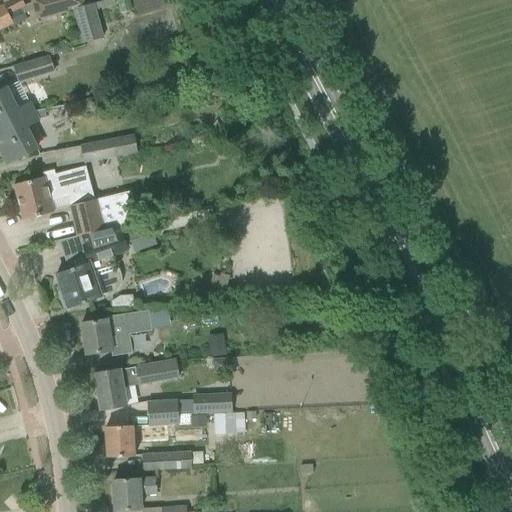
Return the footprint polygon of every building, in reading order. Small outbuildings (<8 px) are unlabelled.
[(72,9),(84,5),(82,0),(29,0),(35,20),(72,9)] [(72,9),(82,43),(103,36),(93,3),(83,6),(72,9)] [(19,9),(8,15),(12,25),(13,26),(25,20),(19,9)] [(0,30),(12,25),(8,15),(0,18),(0,30)] [(14,68),(18,83),(53,73),(48,58),(14,68)] [(0,91),(0,129),(33,113),(29,104),(17,110),(6,89),(0,91)] [(0,129),(0,153),(6,165),(36,149),(25,128),(38,121),(33,113),(0,129)] [(221,116),(213,126),(223,134),(231,124),(221,116)] [(136,153),(133,137),(112,141),(81,147),(84,163),(115,157),(136,153)] [(67,197),(76,237),(78,237),(105,230),(138,224),(187,211),(179,177),(93,199),(85,167),(54,175),(53,171),(42,174),(43,178),(13,185),(22,221),(53,213),(50,201),(67,197)] [(78,237),(87,264),(55,274),(67,310),(100,298),(100,297),(104,295),(104,297),(109,296),(115,293),(119,288),(121,283),(121,277),(118,269),(116,270),(112,258),(129,252),(127,244),(154,234),(149,222),(139,225),(138,224),(105,230),(78,237)] [(214,277),(207,297),(222,302),(230,278),(222,275),(220,279),(214,277)] [(306,288),(295,289),(296,298),(307,297),(306,288)] [(100,321),(80,324),(85,356),(105,353),(112,352),(112,357),(132,354),(130,339),(129,335),(152,331),(149,314),(126,317),(107,321),(107,320),(100,321)] [(223,334),(208,336),(211,357),(226,355),(223,334)] [(227,359),(212,360),(213,373),(227,372),(227,359)] [(123,388),(178,378),(175,360),(120,371),(120,370),(93,375),(99,411),(119,407),(126,406),(123,388)] [(231,413),(230,395),(192,397),(193,415),(231,413)] [(147,402),(149,425),(179,423),(178,400),(147,402)] [(231,413),(215,414),(216,433),(235,432),(233,413),(231,413)] [(205,416),(190,416),(191,428),(206,427),(205,416)] [(150,439),(149,425),(105,428),(107,458),(134,457),(133,440),(150,439)] [(142,455),(143,471),(190,468),(189,452),(142,455)] [(112,481),(114,511),(140,510),(139,495),(156,493),(155,478),(112,481)]
